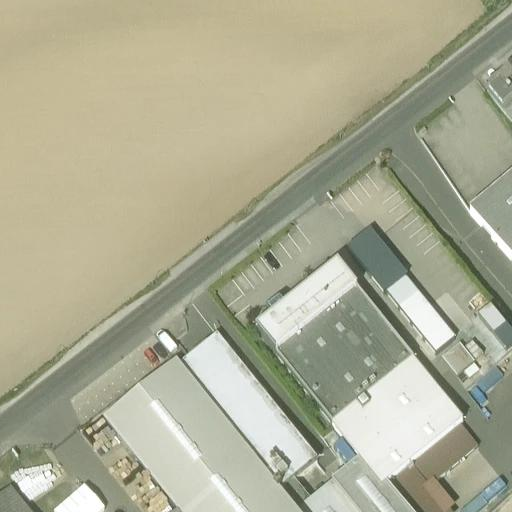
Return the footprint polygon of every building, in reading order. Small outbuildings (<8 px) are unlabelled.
[(511,77),(486,98),(511,130),(511,77)] [(511,180),(469,214),(465,217),(511,268),(511,180)] [(388,259),(375,269),(390,288),(384,293),(434,356),(454,341),(388,259)] [(463,427),(336,268),(284,310),(279,304),(267,313),(273,319),(257,332),(381,491),(389,485),(409,511),(445,511),(429,490),(478,451),(461,429),(463,427)] [(317,463),(217,338),(178,368),(291,511),(295,511),(307,503),(299,493),(291,500),(284,490),(317,463)] [(440,360),(456,380),(474,365),(459,345),(440,360)] [(291,511),(178,368),(175,365),(103,423),(174,511),(291,511)] [(44,460),(13,480),(27,503),(59,484),(44,460)] [(460,511),(476,511),(505,490),(499,483),(460,511)] [(354,511),(332,484),(295,511),(354,511)] [(54,511),(102,511),(105,510),(83,486),(54,511)] [(0,511),(25,511),(11,494),(0,502),(0,511)]
